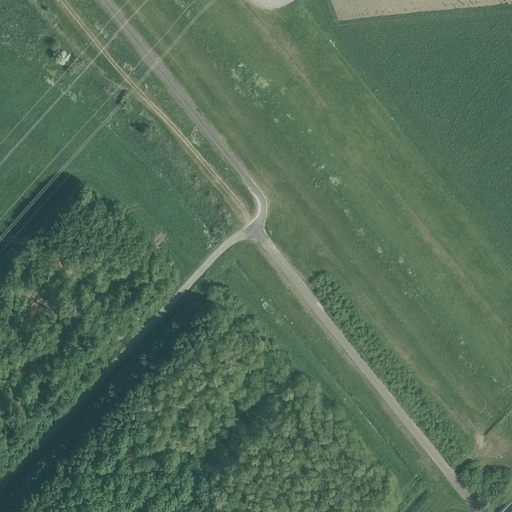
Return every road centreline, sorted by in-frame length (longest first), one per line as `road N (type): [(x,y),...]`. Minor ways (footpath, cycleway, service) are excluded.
road 1 (unclassified): [(0,486),(226,245),(255,233)]
road 2 (unclassified): [(477,511),(255,233)]
road 3 (unclassified): [(255,233),(262,207),(256,190),(104,0)]
